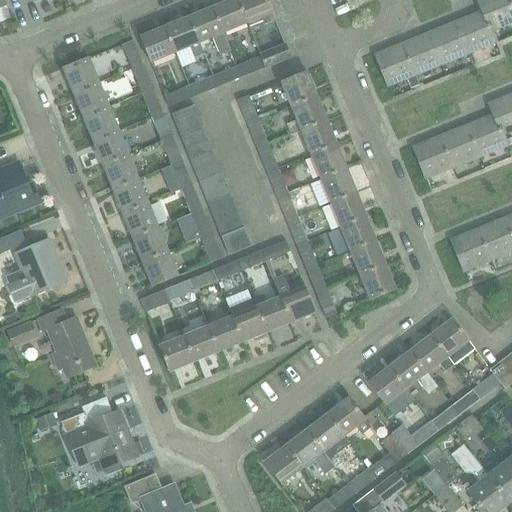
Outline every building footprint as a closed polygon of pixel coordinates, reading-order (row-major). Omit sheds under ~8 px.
[(237,0),(232,0),(213,8),(224,34),(248,24),(237,0)] [(272,14),(266,0),(237,0),(248,24),(261,19),(264,26),(275,21),(272,14)] [(478,0),(477,0),(481,11),(482,11),(491,33),(511,24),(511,9),(508,0),(478,0)] [(224,34),(213,8),(189,18),(199,44),(213,39),(220,56),(231,52),(224,34)] [(496,44),(491,33),(482,11),(481,11),(455,22),(469,55),(496,44)] [(189,18),(165,28),(175,54),(199,44),(189,18)] [(442,66),(469,55),(455,22),(429,33),(442,66)] [(151,64),(175,54),(165,28),(140,38),(151,64)] [(429,33),(402,44),(415,77),(442,66),(429,33)] [(121,45),(131,70),(143,66),(132,41),(121,45)] [(419,87),(415,77),(402,44),(375,55),(388,88),(406,81),(410,90),(419,87)] [(290,58),(285,45),(260,56),(265,68),(290,58)] [(73,94),(99,83),(89,59),(63,70),(73,94)] [(241,78),(259,71),(254,60),(237,68),(241,78)] [(131,70),(141,94),(152,90),(143,66),(131,70)] [(217,88),(235,81),(230,70),(213,77),(217,88)] [(291,108),(317,97),(307,73),(281,83),(291,108)] [(193,98),(211,91),(206,80),(189,87),(193,98)] [(99,83),(73,94),(82,118),(109,107),(99,83)] [(141,94),(151,118),(162,114),(152,90),(141,94)] [(169,108),(187,101),(182,90),(164,97),(169,108)] [(503,136),(511,132),(511,94),(488,104),(493,115),(502,137),(503,136)] [(258,122),(248,97),(247,97),(237,101),(247,126),(258,122)] [(317,97),(291,108),(296,122),(287,126),(291,136),(301,132),(327,121),(317,97)] [(199,117),(194,106),(172,115),(176,126),(199,117)] [(92,142),(119,131),(109,107),(82,118),(92,142)] [(151,118),(161,142),(172,138),(162,114),(151,118)] [(507,147),(503,136),(502,137),(493,115),(466,126),(480,158),(507,147)] [(199,117),(176,126),(181,138),(203,129),(199,117)] [(327,121),(301,132),(310,156),(337,145),(327,121)] [(258,122),(247,126),(257,150),(267,146),(258,122)] [(453,169),(480,158),(466,126),(440,136),(453,169)] [(203,129),(181,138),(185,149),(208,140),(203,129)] [(119,131),(92,142),(102,166),(129,155),(119,131)] [(426,180),(453,169),(440,136),(412,148),(426,180)] [(161,142),(171,166),(182,162),(172,138),(161,142)] [(208,140),(185,149),(190,160),(212,151),(208,140)] [(337,145),(310,156),(320,180),(346,170),(337,145)] [(277,170),(267,146),(257,150),(267,174),(277,170)] [(212,151),(190,160),(194,171),(217,162),(212,151)] [(129,155),(102,166),(112,190),(138,180),(129,155)] [(171,166),(181,190),(192,186),(182,162),(171,166)] [(217,162),(194,171),(199,182),(221,173),(217,162)] [(0,219),(38,204),(31,187),(27,189),(18,165),(0,171),(0,219)] [(287,194),(277,170),(267,174),(277,198),(287,194)] [(346,170),(320,180),(330,204),(356,194),(346,170)] [(221,173),(199,182),(203,193),(226,184),(221,173)] [(122,214),(148,204),(138,180),(112,190),(122,214)] [(226,184),(203,193),(208,204),(230,195),(226,184)] [(181,190),(190,215),(202,210),(192,186),(181,190)] [(297,218),(287,194),(277,198),(286,222),(297,218)] [(356,194),(330,204),(340,228),(366,218),(356,194)] [(230,195),(208,204),(212,216),(235,206),(230,195)] [(148,204),(122,214),(132,238),(158,228),(148,204)] [(235,206),(212,216),(217,227),(239,217),(235,206)] [(190,215),(200,239),(212,234),(202,210),(190,215)] [(239,217),(217,227),(221,238),(244,229),(239,217)] [(307,242),(297,218),(286,222),(296,246),(307,242)] [(366,218),(340,228),(350,253),(376,242),(366,218)] [(478,229),(491,262),(511,253),(511,236),(504,218),(478,229)] [(158,228),(132,238),(141,262),(168,252),(158,228)] [(221,238),(229,256),(251,247),(244,229),(221,238)] [(451,240),(464,273),(491,262),(478,229),(451,240)] [(5,277),(9,286),(15,302),(32,295),(32,296),(66,282),(49,242),(29,250),(21,231),(0,240),(0,255),(13,250),(22,271),(5,277)] [(212,234),(200,239),(210,263),(222,259),(212,234)] [(286,242),(268,249),(272,260),(290,252),(286,242)] [(316,266),(307,242),(296,246),(306,270),(316,266)] [(376,242),(350,253),(359,277),(386,266),(376,242)] [(168,252),(141,262),(152,287),(178,277),(168,252)] [(261,252),(244,259),(248,269),(266,262),(261,252)] [(237,261),(220,268),(224,279),(241,272),(237,261)] [(326,290),(316,266),(306,270),(316,294),(326,290)] [(386,266),(359,277),(369,301),(396,291),(386,266)] [(213,271),(196,278),(200,289),(217,282),(213,271)] [(315,314),(302,283),(288,288),(284,277),(273,282),(279,298),(280,298),(290,324),(315,314)] [(189,281),(171,288),(176,299),(193,292),(189,281)] [(336,315),(326,290),(316,294),(326,319),(336,315)] [(170,304),(165,291),(140,301),(145,314),(170,304)] [(264,296),(253,300),(255,307),(266,334),(290,324),(280,298),(279,298),(267,303),(264,296)] [(266,334),(255,307),(253,300),(228,310),(231,317),(242,343),(266,334)] [(72,377),(96,367),(76,318),(67,322),(62,310),(38,320),(43,333),(47,331),(57,354),(52,356),(59,371),(68,367),(72,377)] [(218,353),(242,343),(231,317),(207,327),(218,353)] [(430,336),(447,358),(453,366),(474,350),(451,319),(430,336)] [(36,338),(30,323),(8,333),(14,347),(36,338)] [(194,363),(218,353),(207,327),(183,337),(194,363)] [(430,336),(410,351),(427,374),(439,365),(445,372),(453,366),(447,358),(430,336)] [(169,373),(194,363),(183,337),(159,347),(169,373)] [(321,345),(305,356),(315,371),(331,361),(321,345)] [(389,367),(406,390),(417,381),(428,395),(437,388),(427,374),(410,351),(389,367)] [(511,380),(511,361),(508,356),(499,363),(511,380)] [(504,390),(511,384),(511,380),(499,363),(490,370),(504,390)] [(389,367),(368,383),(385,406),(394,418),(415,402),(406,390),(389,367)] [(479,400),(495,388),(488,379),(472,391),(479,400)] [(458,416),(474,404),(467,395),(451,407),(458,416)] [(119,412),(112,414),(106,398),(82,408),(84,414),(61,423),(66,436),(78,467),(99,459),(104,471),(137,458),(119,412)] [(348,399),(326,415),(344,437),(356,428),(362,435),(371,429),(365,421),(348,399)] [(511,429),(511,403),(499,413),(511,429)] [(438,432),(453,420),(446,411),(431,423),(438,432)] [(41,432),(56,426),(52,414),(37,420),(41,432)] [(326,415),(306,431),(323,453),(329,461),(349,445),(344,437),(326,415)] [(407,455),(417,448),(410,438),(402,427),(391,435),(407,455)] [(425,427),(410,438),(417,448),(432,436),(425,427)] [(306,431),(285,446),(302,469),(313,461),(324,476),(334,468),(323,453),(306,431)] [(396,463),(407,455),(391,435),(381,443),(396,463)] [(497,447),(488,435),(480,441),(489,453),(497,447)] [(472,474),(478,483),(466,492),(481,511),(498,511),(509,504),(487,476),(463,445),(451,456),(464,474),(472,474)] [(281,485),(302,469),(285,446),(264,462),(281,485)] [(431,466),(447,486),(459,477),(443,456),(431,466)] [(375,479),(391,467),(384,458),(368,470),(375,479)] [(509,504),(511,501),(511,466),(508,460),(487,476),(509,504)] [(355,495),(370,483),(363,474),(348,486),(355,495)] [(395,474),(374,490),(384,502),(404,487),(395,474)] [(192,511),(184,511),(174,486),(174,485),(161,491),(155,476),(125,488),(132,504),(141,500),(145,511),(192,511),(193,511),(192,511)] [(455,511),(462,507),(447,486),(434,496),(446,511),(455,511)] [(342,490),(327,501),(334,510),(349,499),(342,490)] [(309,511),(332,511),(334,510),(327,501),(326,499),(309,511)]
